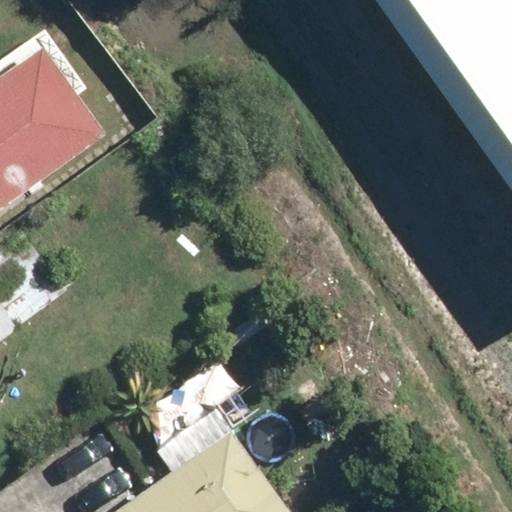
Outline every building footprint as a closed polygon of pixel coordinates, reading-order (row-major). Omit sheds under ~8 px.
[(511,0),(405,0),(511,144),(511,0)] [(0,62),(0,211),(120,123),(48,27),(0,62)] [(30,226),(0,247),(0,342),(75,288),(30,226)] [(174,467),(108,511),(294,511),(300,508),(221,394),(155,440),(174,467)] [(413,454),(372,489),(392,511),(432,511),(450,496),(413,454)]
